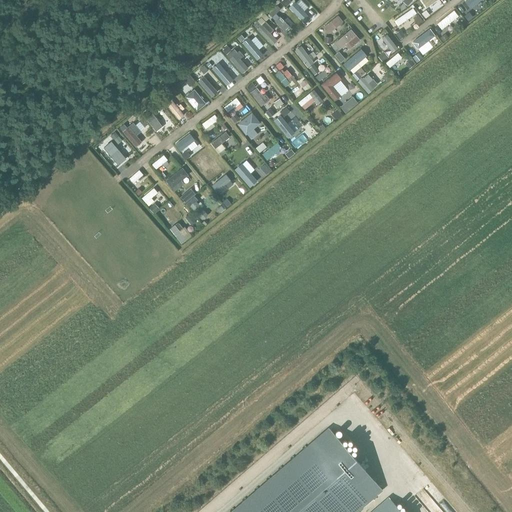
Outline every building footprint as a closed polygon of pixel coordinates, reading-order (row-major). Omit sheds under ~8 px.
[(316,0),(307,0),(316,8),(320,4),(316,0)] [(468,0),(461,6),(465,11),(479,0),(468,0)] [(300,10),(303,8),(298,2),(291,8),(303,22),(307,18),(300,10)] [(412,9),(395,21),(398,26),(416,13),(412,9)] [(454,11),(437,24),(441,30),(458,16),(454,11)] [(327,33),(342,21),(338,16),(323,27),(327,33)] [(285,19),(283,21),(279,17),(275,21),(287,34),(291,29),(288,25),(290,23),(285,19)] [(270,33),(273,30),(261,18),(253,25),(272,46),(277,41),(270,33)] [(348,28),(355,33),(358,29),(351,23),(348,28)] [(435,36),(429,29),(412,42),(417,49),(435,36)] [(350,49),(360,40),(350,30),(334,44),(339,50),(345,44),(350,49)] [(388,35),(383,39),(394,53),(400,49),(388,35)] [(253,46),(255,45),(251,40),(245,45),(255,57),(259,54),(253,46)] [(310,54),(308,55),(301,46),(295,51),(307,68),(314,63),(312,60),(314,58),(310,54)] [(234,49),(227,55),(242,73),(247,69),(239,59),(243,56),(239,51),(237,53),(234,49)] [(348,71),(366,56),(361,50),(343,65),(348,71)] [(397,53),(386,63),(389,68),(401,58),(397,53)] [(232,82),(218,64),(211,70),(226,87),(232,82)] [(314,76),(319,71),(314,64),(308,69),(314,76)] [(285,87),(290,84),(287,80),(291,76),(286,70),(282,74),(279,71),(275,75),(285,87)] [(321,85),(334,102),(341,96),(334,86),(342,80),(337,73),(321,85)] [(368,83),(372,80),(367,74),(358,82),(368,94),(373,89),(368,83)] [(204,77),(198,82),(211,97),(217,92),(204,77)] [(181,96),(186,93),(183,87),(178,90),(181,96)] [(265,94),(262,96),(256,89),(250,94),(260,107),(269,100),(265,94)] [(206,104),(195,90),(186,98),(197,112),(206,104)] [(314,90),(298,103),(301,106),(312,98),(318,105),(322,101),(314,90)] [(237,110),(242,107),(236,98),(224,108),(227,112),(234,107),(237,110)] [(178,120),(184,116),(170,99),(165,103),(178,120)] [(280,106),(273,111),(277,116),(283,111),(280,106)] [(346,117),(356,113),(353,106),(343,109),(346,117)] [(156,131),(162,127),(149,109),(143,114),(156,131)] [(251,113),(237,124),(245,135),(253,129),(260,124),(251,113)] [(214,115),(202,124),(205,129),(218,120),(214,115)] [(292,135),(280,118),(274,122),(287,139),(292,135)] [(136,136),(141,132),(133,123),(122,131),(136,147),(141,142),(136,136)] [(215,123),(202,131),(205,137),(218,128),(215,123)] [(225,132),(211,144),(218,153),(224,148),(221,144),(229,137),(225,132)] [(303,132),(288,144),(292,149),(307,137),(303,132)] [(176,145),(179,149),(187,143),(190,148),(194,144),(191,140),(192,140),(189,135),(176,145)] [(280,149),(281,148),(277,144),(263,155),(266,160),(274,154),(276,156),(282,151),(280,149)] [(107,151),(102,155),(113,170),(118,167),(107,151)] [(254,155),(258,161),(264,158),(260,152),(254,155)] [(203,154),(192,163),(196,167),(202,162),(205,166),(209,163),(206,159),(206,158),(203,154)] [(163,155),(152,164),(156,169),(162,164),(164,167),(168,164),(166,161),(167,160),(163,155)] [(229,162),(233,168),(242,162),(238,156),(229,162)] [(257,183),(241,165),(235,171),(250,189),(257,183)] [(171,188),(188,176),(182,168),(165,181),(171,188)] [(139,171),(129,179),(133,183),(138,179),(140,181),(143,178),(142,176),(142,175),(139,171)] [(225,175),(212,186),(216,192),(225,185),(226,186),(231,183),(230,181),(225,175)] [(153,189),(142,199),(148,206),(153,202),(151,199),(157,193),(153,189)] [(191,196),(180,205),(183,209),(194,200),(191,196)] [(200,202),(197,204),(195,202),(190,206),(202,220),(207,215),(201,208),(203,206),(200,202)] [(161,226),(173,218),(169,213),(157,221),(161,226)] [(178,223),(170,229),(181,244),(186,240),(179,231),(182,228),(178,223)] [(356,511),(382,490),(377,483),(329,428),(231,511),(356,511)] [(414,500),(423,511),(436,511),(422,494),(414,500)] [(401,511),(388,497),(371,511),(401,511)]
